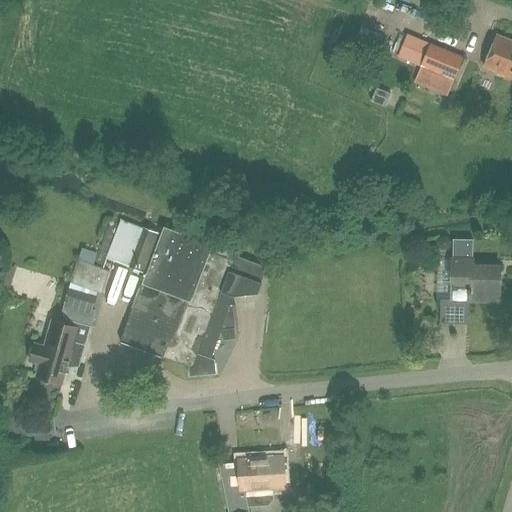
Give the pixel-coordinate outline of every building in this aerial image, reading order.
[(484,66),(511,77),(511,41),(496,35),(484,66)] [(429,42),(419,66),(453,80),(464,56),(429,42)] [(108,256),(146,271),(120,340),(188,366),(189,376),(216,373),(214,359),(211,358),(234,296),(258,293),(262,282),(261,282),(267,267),(238,256),(241,247),(232,243),(226,257),(209,251),(212,244),(163,226),(161,232),(143,226),(142,228),(121,220),(120,225),(111,222),(99,253),(108,256)] [(97,292),(101,293),(110,270),(103,268),(108,256),(99,253),(95,265),(78,259),(70,282),(97,292)] [(473,258),(451,257),(450,299),(499,301),(500,265),(473,264),(473,258)] [(97,292),(70,282),(64,302),(92,309),(97,292)] [(468,324),(468,300),(450,299),(440,299),(440,323),(468,324)] [(90,326),(65,318),(64,322),(51,319),(44,345),(34,342),(29,360),(39,363),(35,376),(61,383),(67,361),(79,364),(90,326)] [(34,442),(49,441),(49,434),(55,433),(53,416),(24,420),(23,416),(7,418),(9,438),(34,435),(34,442)] [(273,489),(285,489),(283,454),(237,457),(239,492),(244,491),(247,505),(268,504),(273,498),(273,489)]
